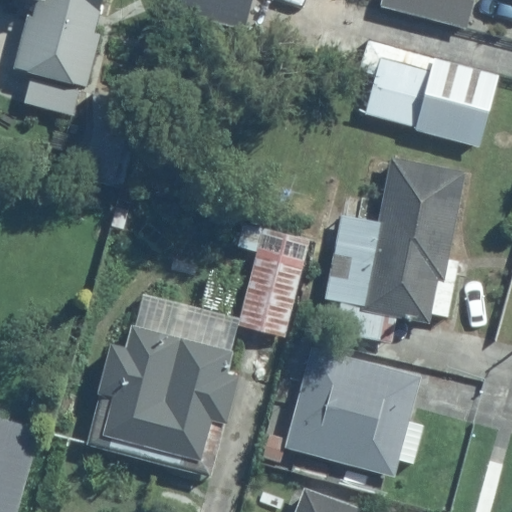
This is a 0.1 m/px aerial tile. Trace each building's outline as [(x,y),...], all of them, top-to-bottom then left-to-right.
[(26,100),(78,115),(106,0),(19,0),(27,2),(13,71),(31,75),(26,100)] [(260,0),(166,0),(164,13),(255,31),(260,0)] [(511,0),(385,0),(384,6),(469,28),(476,0),(511,0)] [(361,34),(319,24),(313,53),(354,63),(361,34)] [(499,73),(371,36),(361,72),(379,77),(367,118),(477,149),(499,73)] [(463,169),(395,160),(386,220),(344,214),(332,297),(337,297),(333,331),(387,338),(391,313),(453,322),(461,262),(450,260),(463,169)] [(316,235),(305,232),(245,218),(239,244),(259,248),(242,323),(292,335),(316,235)] [(240,318),(234,316),(143,291),(135,322),(130,320),(124,344),(115,341),(88,443),(218,478),(244,377),(229,372),(240,318)] [(425,372),(321,346),(314,344),(289,444),(397,471),(400,459),(417,463),(425,427),(412,424),(425,372)] [(45,426),(0,414),(0,511),(24,511),(39,454),(45,426)] [(357,511),(297,494),(292,511),(357,511)]
